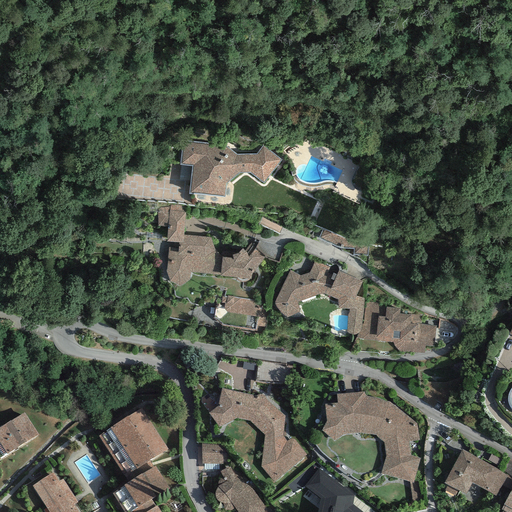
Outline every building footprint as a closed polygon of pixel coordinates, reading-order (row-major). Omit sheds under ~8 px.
[(271,150),(185,143),(181,195),(232,199),(233,184),(268,187),(271,150)] [(265,240),(171,239),(170,277),(264,279),(265,240)] [(312,292),(351,309),(361,287),(296,258),(271,312),(298,324),(312,292)] [(403,309),(370,306),(366,344),(436,350),(438,324),(421,323),(421,316),(403,314),(403,309)] [(220,404),(209,412),(220,429),(237,419),(250,422),(264,435),(261,466),(273,482),(306,454),(293,439),(287,441),(282,436),(284,416),(264,400),(262,395),(256,398),(223,390),(220,404)] [(388,405),(365,401),(364,396),(338,399),(338,409),(326,411),(328,428),(325,436),(338,444),(348,437),(375,438),(385,446),(388,461),(383,479),(413,485),(420,462),(411,459),(410,445),(420,442),(417,429),(410,420),(388,405)] [(144,408),(107,432),(133,472),(170,447),(144,408)] [(19,422),(0,435),(0,467),(34,443),(19,422)] [(226,464),(224,442),(203,443),(204,465),(226,464)] [(509,480),(464,458),(449,487),(494,510),(509,480)] [(269,511),(234,464),(211,482),(233,511),(269,511)] [(153,470),(118,493),(130,511),(135,511),(167,491),(153,470)] [(376,511),(318,472),(301,496),(325,511),(376,511)] [(80,511),(55,473),(37,485),(55,511),(80,511)]
